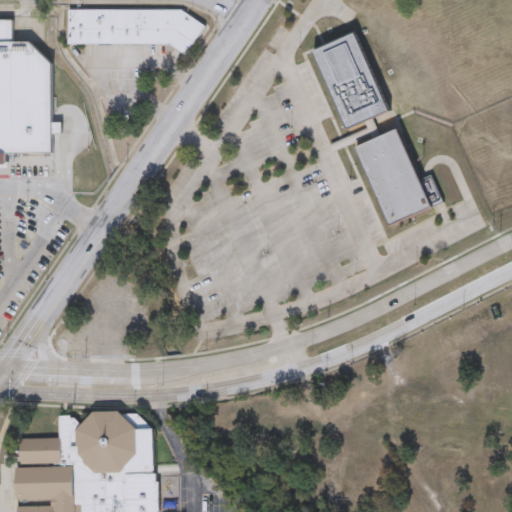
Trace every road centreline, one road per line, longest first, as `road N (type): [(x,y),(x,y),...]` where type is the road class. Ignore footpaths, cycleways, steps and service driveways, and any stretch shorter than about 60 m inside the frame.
road 1 (tertiary): [(257,0),(0,382)]
road 2 (secondary): [(511,241),(306,340),(235,359),(128,366)]
road 3 (secondary): [(297,372),(511,268)]
road 4 (secondary): [(0,393),(213,390)]
